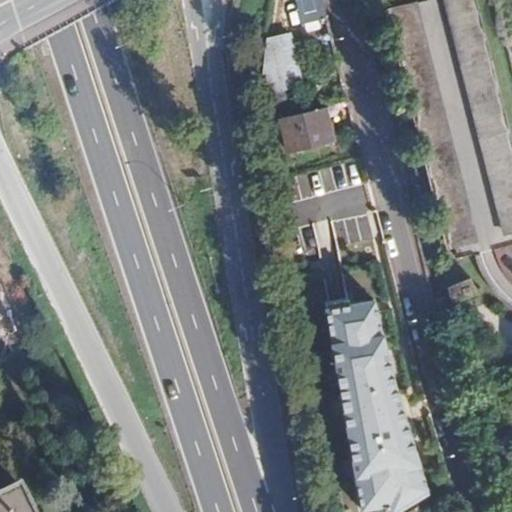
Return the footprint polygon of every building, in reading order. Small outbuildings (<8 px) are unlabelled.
[(324,0),(308,4),(314,35),(332,30),(324,0)] [(511,184),(463,0),(424,0),(391,8),(456,258),(511,243),(511,184)] [(267,39),(264,61),(270,92),(302,85),(292,34),(267,39)] [(323,109),(281,119),(289,154),(331,143),(323,109)] [(303,172),(310,198),(363,185),(356,159),(303,172)] [(471,279),(448,288),(453,307),(478,296),(471,279)] [(412,511),(446,492),(393,301),(336,304),(374,511),(378,511),(397,508),(402,511),(412,511)] [(33,511),(20,485),(0,494),(0,511),(33,511)]
